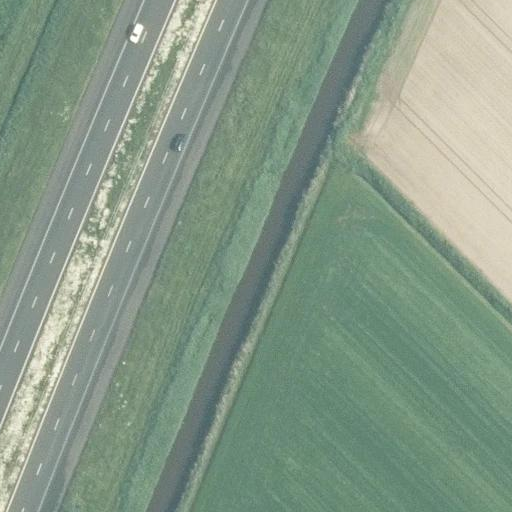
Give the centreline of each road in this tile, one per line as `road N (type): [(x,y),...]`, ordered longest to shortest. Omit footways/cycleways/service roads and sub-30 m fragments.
road 1 (motorway): [(29,511),(239,0)]
road 2 (motorway): [(150,0),(0,357)]
